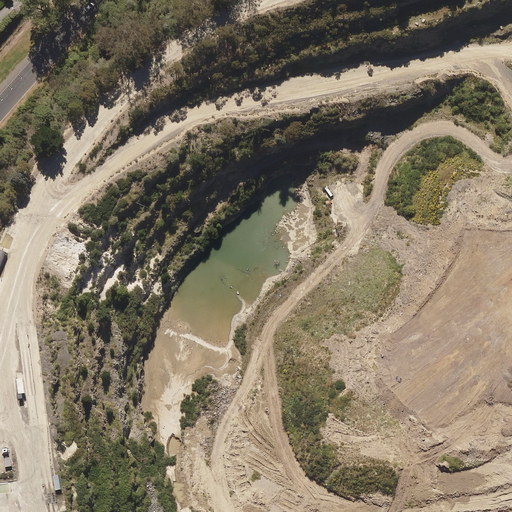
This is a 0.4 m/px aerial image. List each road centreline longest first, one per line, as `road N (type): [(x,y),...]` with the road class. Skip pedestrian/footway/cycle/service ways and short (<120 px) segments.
road 1 (track): [(54,511),(21,324),(20,277),(38,209),(65,159),(144,72),(251,0)]
road 2 (track): [(511,163),(439,127),(395,149),(351,240),(266,333),(219,444),(225,511)]
road 3 (track): [(26,251),(71,196),(169,122),(307,84),(511,51)]
road 4 (track): [(204,222),(271,165),(316,144),(342,145),(365,155),(356,231)]
road 5 (track): [(266,333),(292,463),(318,497),(345,505)]
road 6 (tertiary): [(95,0),(0,109)]
road 7 (track): [(391,511),(415,458),(472,424)]
